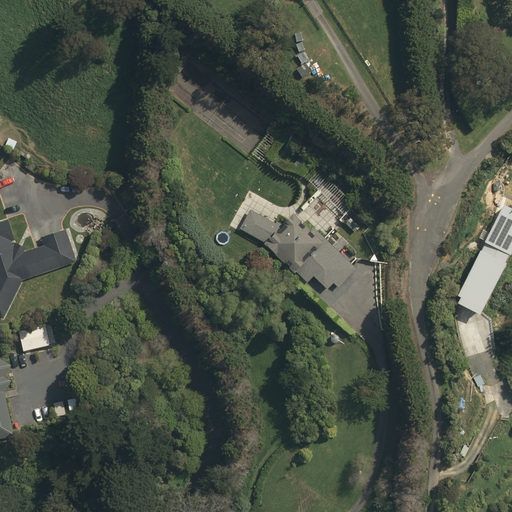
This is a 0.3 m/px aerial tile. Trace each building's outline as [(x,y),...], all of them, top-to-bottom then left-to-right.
[(193,50),(181,42),(165,64),(177,72),(193,50)] [(17,165),(9,173),(21,183),(28,175),(17,165)] [(458,296),(454,302),(477,314),(504,263),(502,262),(506,254),(507,254),(511,245),(511,209),(502,204),(482,242),(483,242),(479,250),(478,250),(454,294),(458,296)] [(240,229),(266,244),(264,246),(276,258),(277,257),(286,266),(287,265),(291,268),(290,269),(295,275),(297,274),(307,284),(315,276),(324,285),(329,279),(338,288),(357,269),(314,228),(311,231),(306,226),(305,227),(301,224),(302,223),(294,215),(290,218),(291,220),(287,223),(286,222),(284,225),(285,226),(284,226),(277,222),(275,224),(251,210),(240,229)] [(352,212),(343,220),(353,232),(362,224),(352,212)] [(0,317),(2,319),(22,280),(76,262),(66,229),(41,237),(43,245),(24,252),(26,248),(14,243),(13,246),(11,241),(14,240),(8,219),(0,221),(0,317)] [(371,269),(361,268),(360,283),(371,284),(371,269)] [(49,346),(44,325),(18,331),(23,352),(49,346)] [(0,358),(0,438),(14,435),(4,392),(11,381),(3,376),(11,365),(0,358)]
